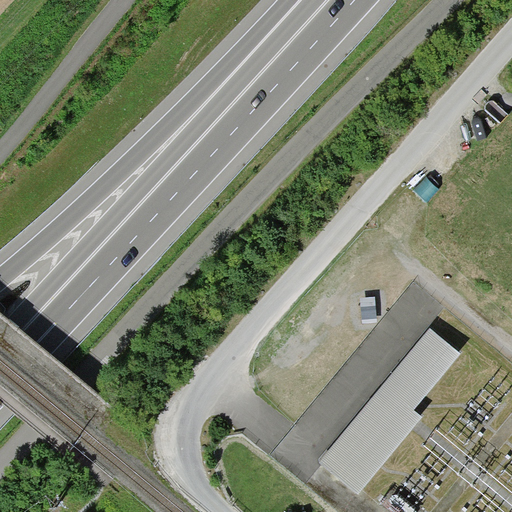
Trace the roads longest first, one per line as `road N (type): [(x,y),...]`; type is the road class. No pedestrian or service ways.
road 1 (motorway): [(305,0),(0,340)]
road 2 (motorway): [(56,323),(355,0)]
road 3 (motorway): [(298,0),(0,278)]
road 4 (track): [(0,149),(125,0)]
